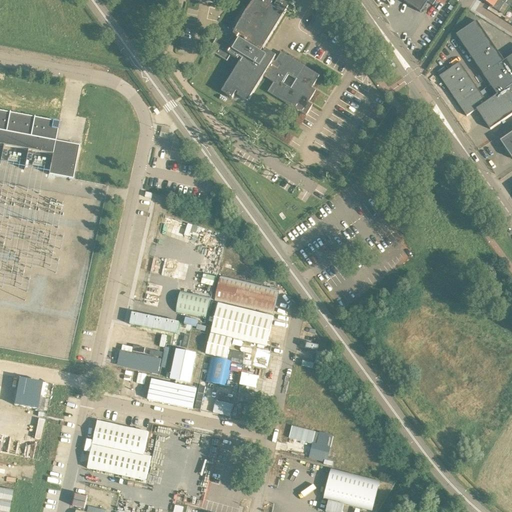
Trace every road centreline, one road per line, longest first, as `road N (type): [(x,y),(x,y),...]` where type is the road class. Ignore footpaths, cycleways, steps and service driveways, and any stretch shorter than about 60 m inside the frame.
road 1 (unclassified): [(94,0),(411,439),(481,511)]
road 2 (secondary): [(511,220),(359,0)]
